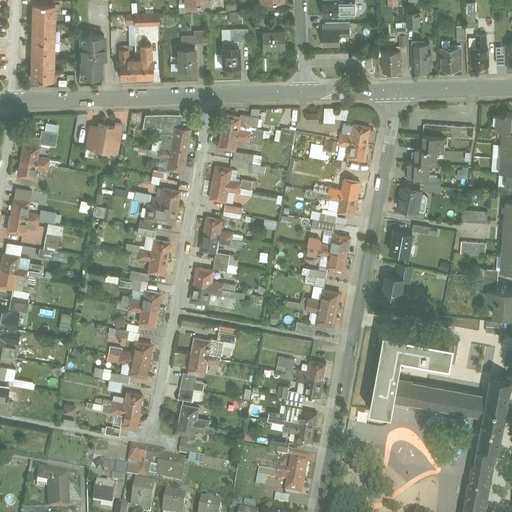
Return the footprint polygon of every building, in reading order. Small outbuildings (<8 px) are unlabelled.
[(356,2),(355,0),(323,0),(324,15),(356,14),(356,11),(357,11),(357,1),(356,2)] [(54,4),(34,4),(34,22),(54,23),(54,4)] [(267,8),(254,9),(255,27),(268,27),(267,8)] [(159,12),(135,13),(135,14),(135,25),(160,24),(159,12)] [(420,12),(407,12),(408,27),(421,26),(420,12)] [(476,13),(468,12),(467,31),(475,31),(476,13)] [(395,32),(404,31),(404,21),(394,22),(395,32)] [(54,23),(34,22),(33,41),(53,41),(54,23)] [(465,25),(457,25),(458,41),(466,41),(465,25)] [(339,27),(339,28),(326,28),(324,28),(324,44),(340,44),(340,34),(351,34),(351,27),(348,27),(339,27)] [(249,28),(231,28),(231,41),(249,41),(249,28)] [(204,29),(194,29),(194,34),(195,42),(204,42),(204,29)] [(284,29),(262,31),(263,47),(285,46),(284,29)] [(105,34),(85,35),(85,40),(81,40),(82,75),(102,75),(101,58),(105,58),(105,34)] [(194,34),(181,34),(182,43),(195,42),(194,34)] [(488,47),(487,34),(477,35),(477,47),(472,48),(472,65),(489,64),(489,47),(488,47)] [(53,41),(33,41),(33,60),(53,60),(53,41)] [(429,42),(416,43),(417,53),(414,54),(413,53),(414,70),(430,69),(430,60),(432,59),(431,51),(429,51),(429,42)] [(142,45),(142,59),(136,59),(137,78),(153,77),(153,59),(152,59),(151,45),(142,45)] [(239,67),(239,45),(223,46),(223,68),(239,67)] [(195,47),(178,47),(179,69),(195,69),(195,47)] [(461,47),(448,47),(448,49),(443,49),(443,47),(442,47),(443,68),(460,68),(460,57),(462,57),(461,47)] [(130,49),(121,49),(121,59),(121,60),(120,66),(118,66),(118,73),(121,73),(121,78),(137,78),(136,59),(130,59),(130,49)] [(400,50),(384,51),(384,71),(401,70),(400,50)] [(363,57),(363,67),(372,67),(372,57),(363,57)] [(53,60),(33,60),(32,79),(53,79),(53,60)] [(322,106),(321,121),(334,122),(334,118),(345,118),(345,108),(334,108),(335,107),(322,106)] [(507,114),(498,114),(497,128),(503,128),(511,128),(511,110),(507,110),(507,114)] [(166,114),(145,114),(143,127),(151,129),(152,126),(164,128),(166,114)] [(241,117),(225,114),(222,130),(223,131),(251,135),(252,130),(240,128),(240,125),(250,126),(250,125),(257,126),(259,117),(242,114),(241,117)] [(114,126),(99,123),(98,126),(99,126),(95,144),(100,144),(99,149),(118,152),(123,124),(115,122),(114,126)] [(443,124),(425,124),(424,134),(443,135),(443,124)] [(475,126),(443,124),(443,135),(446,135),(474,137),(475,126)] [(98,126),(90,125),(86,146),(95,148),(95,144),(99,126),(98,126)] [(371,128),(355,125),(353,136),(341,133),(340,138),(368,143),(371,128)] [(174,134),(161,132),(158,150),(186,155),(191,129),(179,127),(178,137),(174,136),(174,134)] [(296,129),(284,127),(282,141),(294,143),(296,129)] [(264,130),(252,128),(252,130),(251,135),(263,138),(264,130)] [(511,128),(503,128),(502,142),(511,143),(511,128)] [(58,133),(42,130),(41,137),(41,138),(56,140),(58,133)] [(251,135),(223,131),(220,147),(236,149),(238,139),(250,141),(251,135)] [(41,137),(25,134),(23,143),(39,146),(41,138),(41,137)] [(443,135),(424,134),(423,148),(438,149),(445,149),(446,135),(443,135)] [(263,138),(251,135),(250,141),(262,143),(263,138)] [(368,143),(340,138),(339,144),(351,146),(349,157),(365,160),(368,143)] [(338,141),(326,139),(325,149),(336,151),(338,141)] [(511,143),(502,142),(501,156),(511,157),(511,143)] [(39,146),(23,143),(20,159),(21,159),(49,164),(50,159),(37,156),(39,146)] [(423,148),(416,147),(416,157),(413,157),(413,158),(416,158),(415,162),(431,163),(437,163),(438,149),(423,148)] [(186,155),(158,150),(157,156),(169,158),(167,169),(183,171),(186,155)] [(511,157),(501,156),(500,170),(507,171),(511,170),(511,157)] [(49,164),(21,159),(18,175),(39,179),(40,173),(35,172),(36,167),(48,169),(49,164)] [(246,162),(232,159),(231,165),(237,166),(237,167),(245,168),(246,162)] [(348,162),(334,159),(333,165),(347,168),(348,162)] [(415,162),(409,161),(408,169),(406,169),(406,170),(408,170),(408,175),(422,177),(430,177),(430,176),(431,163),(415,162)] [(57,165),(49,164),(48,169),(67,173),(68,167),(57,165)] [(245,182),(230,179),(232,169),(217,166),(213,182),(241,187),(244,187),(245,182)] [(466,176),(466,167),(456,166),(456,176),(466,176)] [(169,172),(154,169),(153,176),(168,178),(169,172)] [(441,177),(430,176),(430,177),(422,177),(421,183),(426,183),(441,185),(441,177)] [(361,182),(345,179),(343,190),(331,188),(330,193),(358,198),(361,182)] [(241,187),(213,182),(211,198),(227,201),(229,190),(240,192),(241,187)] [(331,187),(316,184),(315,189),(330,193),(331,188),(331,187)] [(511,185),(506,185),(499,184),(499,191),(511,193),(511,185)] [(414,188),(403,186),(399,207),(407,208),(418,210),(421,193),(414,191),(414,190),(414,188)] [(180,190),(164,188),(162,198),(150,196),(149,201),(177,206),(180,190)] [(330,193),(317,190),(316,197),(341,202),(339,212),(355,214),(358,198),(330,193)] [(148,195),(129,191),(128,196),(135,197),(135,199),(148,201),(149,201),(150,196),(148,195)] [(30,201),(14,198),(11,214),(39,219),(40,214),(28,212),(30,201)] [(78,199),(77,210),(86,211),(87,200),(78,199)] [(149,201),(148,201),(147,207),(150,208),(148,218),(174,223),(177,206),(149,201)] [(243,207),(226,203),(224,210),(242,213),(243,207)] [(113,209),(98,206),(96,216),(111,218),(113,209)] [(418,210),(407,208),(405,215),(424,218),(426,211),(418,210)] [(489,211),(465,209),(464,221),(488,222),(489,211)] [(338,215),(321,211),(319,219),(336,223),(338,215)] [(39,219),(11,214),(8,230),(24,233),(24,234),(28,235),(30,228),(25,227),(26,222),(38,224),(39,219)] [(223,220),(207,217),(204,233),(232,238),(233,233),(221,230),(223,220)] [(336,223),(319,219),(318,228),(335,231),(336,223)] [(152,222),(141,220),(139,226),(151,228),(152,222)] [(431,227),(414,224),(413,230),(430,233),(431,227)] [(139,226),(138,232),(155,235),(157,229),(139,226)] [(412,233),(395,230),(391,251),(408,254),(412,233)] [(59,235),(46,233),(43,248),(53,250),(57,251),(59,235)] [(232,238),(204,233),(202,249),(217,252),(219,241),(231,243),(232,238)] [(351,237),(334,234),(332,244),(322,242),(319,238),(310,237),(308,246),(319,248),(347,253),(348,253),(351,237)] [(170,241),(155,238),(153,249),(140,247),(139,252),(167,257),(170,241)] [(486,242),(462,240),(461,252),(485,254),(486,242)] [(511,241),(504,241),(503,256),(505,256),(505,255),(511,255),(511,241)] [(43,248),(39,248),(38,256),(52,259),(53,250),(43,248)] [(347,253),(319,248),(318,253),(330,255),(328,266),(344,269),(347,253)] [(265,261),(266,252),(259,251),(257,260),(265,261)] [(167,257),(139,252),(138,258),(151,260),(149,271),(164,274),(167,257)] [(20,256),(4,253),(1,269),(29,274),(30,269),(23,268),(25,261),(19,260),(20,256)] [(230,257),(216,254),(215,261),(229,263),(230,257)] [(229,263),(215,261),(214,267),(228,270),(229,263)] [(413,265),(400,263),(398,276),(405,277),(404,280),(410,281),(413,265)] [(214,270),(198,267),(195,283),(223,288),(224,283),(212,281),(214,270)] [(328,271),(311,268),(309,275),(327,278),(328,271)] [(29,274),(1,269),(0,272),(0,285),(13,288),(13,287),(19,288),(20,282),(27,284),(27,281),(28,275),(29,274)] [(50,270),(42,269),(41,276),(53,278),(54,271),(50,270)] [(149,274),(131,271),(130,277),(141,279),(147,280),(149,274)] [(309,275),(307,274),(305,283),(325,286),(327,278),(309,275)] [(398,276),(387,274),(383,299),(399,303),(401,292),(402,292),(404,280),(405,277),(398,276)] [(40,277),(28,275),(27,281),(39,283),(40,277)] [(499,275),(484,275),(483,280),(483,288),(489,288),(498,288),(499,275)] [(130,277),(128,277),(126,287),(139,289),(141,279),(130,277)] [(223,288),(195,283),(192,299),(208,302),(210,292),(222,294),(223,288)] [(511,289),(498,288),(489,288),(489,299),(497,299),(497,300),(498,300),(497,313),(494,313),(511,314),(511,289)] [(340,292),(324,289),(322,300),(310,298),(309,303),(337,308),(340,292)] [(161,293),(145,290),(143,300),(131,298),(131,300),(130,303),(158,309),(161,293)] [(28,302),(11,299),(10,308),(27,311),(28,302)] [(309,303),(288,299),(287,305),(308,309),(309,303)] [(158,309),(130,303),(129,307),(129,309),(141,311),(139,322),(155,325),(158,309)] [(337,308),(309,303),(308,309),(319,311),(317,322),(334,325),(337,308)] [(9,311),(0,308),(0,325),(19,329),(20,323),(7,321),(9,311)] [(501,321),(487,319),(486,331),(500,332),(501,321)] [(317,324),(298,320),(296,330),(315,334),(317,324)] [(66,329),(60,322),(55,326),(61,333),(66,329)] [(0,325),(0,342),(4,343),(5,339),(17,341),(19,329),(0,325)] [(129,330),(116,327),(115,335),(128,337),(129,330)] [(237,334),(219,331),(218,339),(224,340),(235,342),(237,334)] [(488,395),(399,379),(407,334),(385,331),(371,412),(372,409),(392,413),(391,416),(392,416),(395,399),(484,416),(466,511),(488,511),(506,416),(507,416),(509,403),(508,403),(511,382),(511,378),(492,375),(488,395)] [(211,340),(195,337),(192,354),(220,359),(221,359),(224,340),(218,339),(211,337),(211,340)] [(152,344),(136,341),(134,351),(122,349),(121,355),(149,360),(152,344)] [(17,348),(3,346),(1,354),(15,357),(17,348)] [(121,355),(109,353),(107,359),(119,361),(119,360),(131,362),(130,373),(146,376),(149,360),(150,360),(149,360),(121,355)] [(192,354),(190,370),(205,373),(207,362),(219,364),(220,359),(192,354)] [(295,359),(280,356),(279,365),(287,366),(286,372),(292,373),(295,374),(297,369),(293,368),(295,359)] [(326,363),(311,360),(309,371),(297,369),(295,374),(324,379),(326,363)] [(129,376),(110,372),(109,379),(121,381),(128,383),(129,376)] [(197,374),(184,372),(181,386),(195,389),(197,374)] [(324,379),(295,374),(295,379),(307,382),(305,392),(320,395),(324,379)] [(16,376),(15,380),(10,379),(9,384),(18,386),(20,377),(16,376)] [(121,381),(109,379),(108,388),(120,390),(121,381)] [(195,389),(181,386),(179,398),(192,401),(195,389)] [(143,394),(126,391),(125,397),(113,395),(112,400),(112,405),(111,406),(140,411),(143,394)] [(304,395),(289,392),(288,398),(303,401),(304,395)] [(73,415),(74,405),(63,403),(61,413),(73,415)] [(199,408),(183,405),(180,420),(208,426),(209,420),(197,418),(199,408)] [(140,411),(111,406),(111,411),(123,413),(121,424),(136,427),(140,411)] [(317,412),(301,410),(299,420),(287,418),(287,420),(286,423),(314,429),(317,412)] [(287,414),(270,411),(269,419),(286,423),(287,420),(286,420),(287,414)] [(208,426),(180,420),(177,437),(193,440),(195,429),(207,432),(208,426)] [(314,429),(286,423),(285,429),(297,431),(295,442),(311,445),(314,429)] [(213,426),(208,426),(207,432),(220,434),(221,428),(213,426)] [(209,433),(205,432),(203,441),(214,443),(215,438),(208,437),(209,433)] [(285,447),(286,440),(267,439),(267,446),(285,447)] [(193,453),(193,448),(184,446),(184,443),(178,442),(177,452),(193,453)] [(149,449),(132,446),(129,462),(140,464),(146,465),(149,449)] [(165,452),(149,449),(146,465),(151,466),(162,468),(160,476),(174,479),(176,471),(182,472),(184,461),(170,458),(170,459),(164,458),(165,452)] [(206,458),(190,455),(188,463),(204,465),(206,458)] [(290,470),(278,467),(277,472),(277,473),(305,478),(308,462),(292,459),(290,470)] [(140,464),(129,462),(128,466),(129,466),(127,474),(138,476),(140,464)] [(128,464),(117,463),(116,472),(121,472),(121,475),(126,475),(128,464)] [(277,473),(260,469),(258,484),(265,486),(267,477),(276,478),(277,473)] [(68,475),(40,470),(38,480),(49,482),(49,488),(49,508),(69,507),(68,475)] [(305,478),(277,473),(276,478),(287,481),(285,491),(302,495),(306,478),(305,478)] [(49,482),(38,480),(37,487),(49,488),(49,482)] [(108,486),(98,484),(94,500),(113,504),(117,487),(113,487),(114,484),(108,483),(108,486)] [(156,487),(136,484),(132,507),(142,509),(142,511),(141,511),(150,511),(151,511),(152,511),(152,510),(153,506),(156,487)] [(184,511),(187,498),(168,494),(164,511),(184,511)] [(290,496),(276,494),(275,500),(289,503),(290,496)] [(207,502),(203,502),(200,511),(221,511),(222,505),(214,504),(214,501),(208,500),(207,502)] [(121,511),(123,503),(116,502),(114,511),(121,511)] [(127,511),(129,504),(123,503),(121,511),(127,511)]
